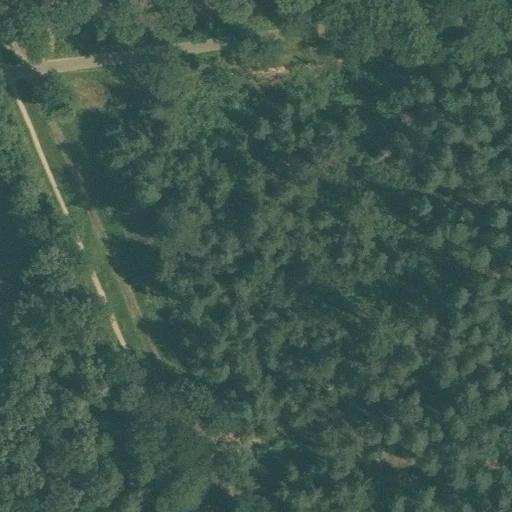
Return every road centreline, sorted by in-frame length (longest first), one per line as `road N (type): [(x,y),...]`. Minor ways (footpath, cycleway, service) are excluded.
road 1 (unknown): [(511,29),(142,81),(30,81)]
road 2 (unknown): [(25,69),(214,511)]
road 3 (unclassified): [(53,64),(511,2)]
